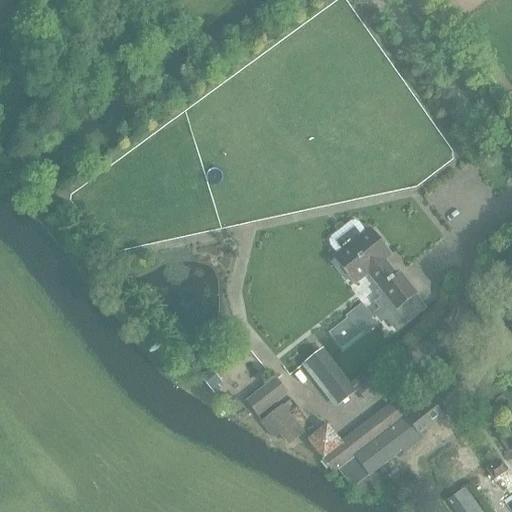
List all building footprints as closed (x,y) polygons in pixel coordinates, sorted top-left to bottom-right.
[(0,0),(0,10),(8,5),(4,0),(0,0)] [(112,41),(103,29),(91,38),(101,49),(112,41)] [(386,261),(392,256),(371,230),(335,259),(355,285),(369,274),(382,290),(377,293),(381,299),(375,303),(380,310),(374,314),(381,324),(389,320),(397,331),(426,309),(415,296),(416,295),(401,276),(399,278),(386,261)] [(366,334),(379,325),(364,304),(346,317),(348,319),(330,333),(342,350),(365,333),(366,334)] [(309,361),(310,361),(342,403),(352,396),(319,353),(309,361)] [(365,400),(384,386),(375,374),(356,389),(365,400)] [(285,391),(277,380),(277,379),(247,401),(256,413),(285,391)] [(445,418),(435,404),(431,399),(405,419),(375,442),(374,440),(337,468),(353,489),(390,462),(384,453),(414,430),(420,437),(445,418)] [(375,442),(405,419),(396,407),(346,445),(349,449),(327,465),(332,472),(337,468),(374,440),(375,442)] [(304,434),(283,408),(263,423),(277,441),(289,446),(304,434)] [(342,446),(328,427),(309,441),(324,460),(342,446)] [(461,455),(447,466),(460,480),(472,469),(461,455)] [(509,471),(502,460),(487,470),(495,481),(509,471)] [(454,511),(479,511),(465,493),(449,504),(454,511)]
